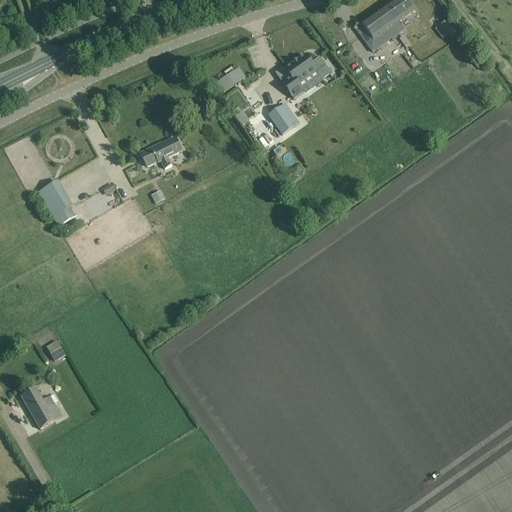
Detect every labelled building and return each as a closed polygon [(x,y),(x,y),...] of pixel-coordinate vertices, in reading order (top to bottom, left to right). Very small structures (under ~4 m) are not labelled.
[(356,31),(362,39),(372,53),(399,34),(393,27),(415,11),(406,0),(397,0),(361,26),(362,27),(356,31)] [(454,31),(446,21),(439,26),(446,36),(454,31)] [(403,37),(400,39),(406,48),(409,46),(403,37)] [(298,83),(315,70),(320,78),(329,71),(318,56),(310,63),(304,56),(297,61),(296,61),(290,65),(291,66),(284,71),(290,78),(282,84),(290,95),(291,95),(294,100),(305,92),(298,83)] [(238,69),(217,84),(224,94),(245,79),(238,69)] [(282,137),(299,125),(290,111),(286,114),(281,108),(268,117),(282,137)] [(266,115),(247,125),(258,146),(277,136),(266,115)] [(168,159),(182,152),(175,139),(152,151),(152,149),(140,155),(147,168),(158,163),(158,164),(161,163),(165,171),(172,167),(168,159)] [(57,183),(53,185),(39,193),(54,219),(72,208),(57,183)] [(106,197),(115,192),(111,185),(102,190),(106,197)] [(155,205),(166,200),(161,192),(151,197),(155,205)] [(46,349),(55,363),(66,357),(57,342),(46,349)] [(40,431),(49,426),(62,418),(50,397),(43,401),(36,389),(30,393),(21,398),(40,431)]
